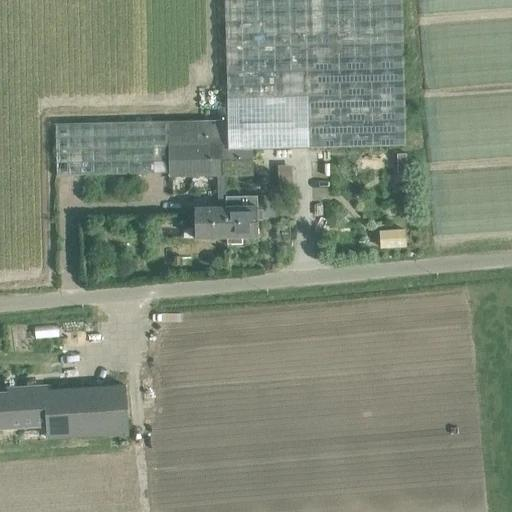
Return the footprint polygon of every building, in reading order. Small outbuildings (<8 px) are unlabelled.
[(228,125),(229,142),(252,142),(252,149),(292,148),(331,147),(405,146),(402,0),(225,0),(228,120),(228,125)] [(55,124),(56,176),(168,173),(167,121),(55,124)] [(223,143),(229,142),(228,125),(211,125),(211,121),(167,121),(168,173),(168,177),(224,176),(223,143)] [(253,175),(252,149),(252,142),(229,142),(223,143),(224,176),(253,175)] [(226,238),(258,237),(257,207),(226,208),(226,238)] [(195,239),(226,238),(226,208),(194,208),(195,239)] [(406,247),(405,229),(379,231),(381,248),(406,247)] [(125,385),(49,390),(46,390),(46,386),(18,388),(18,393),(0,394),(0,428),(47,425),(48,438),(127,433),(125,385)]
